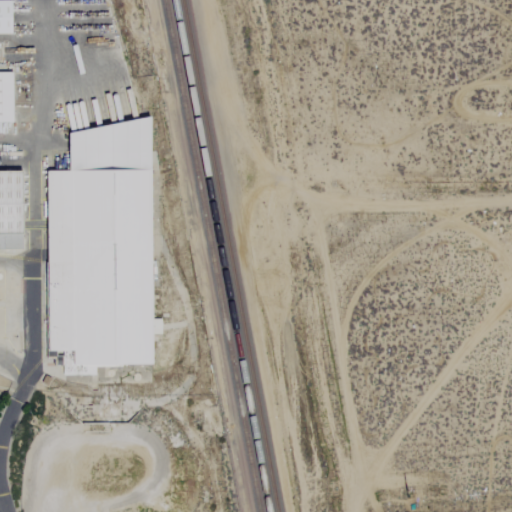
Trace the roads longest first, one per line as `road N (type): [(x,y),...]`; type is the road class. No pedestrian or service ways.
road 1 (track): [(217,0),(240,138),(306,194),(364,483),(356,511)]
road 2 (residential): [(8,511),(0,490),(2,431),(32,358)]
